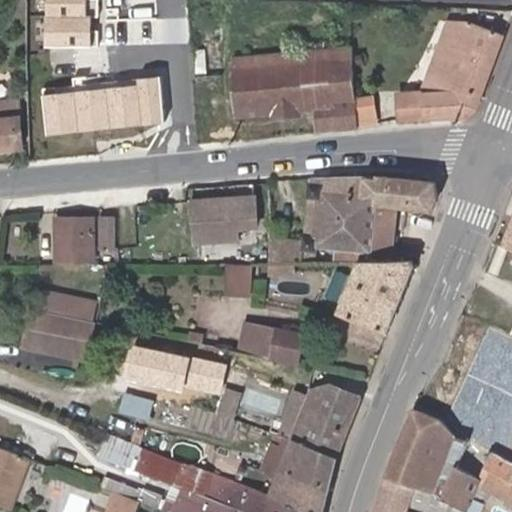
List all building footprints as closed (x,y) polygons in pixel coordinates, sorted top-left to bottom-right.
[(47,0),(47,45),(93,45),(93,16),(88,16),(88,0),(47,0)] [(448,19),(424,83),(433,86),(458,21),(448,19)] [(420,94),(398,96),(401,122),(424,120),(464,115),(476,105),(503,36),(473,23),(458,21),(433,86),(424,83),(420,94)] [(319,131),(360,127),(352,47),(233,59),(239,117),(317,108),(319,131)] [(44,93),(48,134),(167,121),(162,80),(44,93)] [(0,148),(24,146),(20,99),(0,101),(0,148)] [(363,176),(364,196),(374,198),(373,204),(394,206),(411,207),(432,209),(438,196),(434,181),(379,175),(379,177),(363,176)] [(311,177),(308,198),(317,198),(319,198),(321,187),(363,195),(364,196),(363,176),(353,176),(311,177)] [(317,198),(308,198),(304,242),(300,242),(271,242),(271,262),(277,262),(361,260),(389,260),(394,206),(373,204),(374,198),(364,196),(363,195),(321,187),(319,198),(317,198)] [(257,197),(195,201),(198,242),(242,239),(242,229),(259,228),(257,197)] [(57,262),(94,262),(93,218),(56,219),(57,262)] [(115,219),(100,219),(101,247),(115,247),(115,219)] [(230,262),(243,262),(243,252),(228,252),(228,262),(230,262)] [(389,260),(361,260),(340,313),(388,334),(416,264),(413,260),(408,260),(389,260)] [(256,262),(243,262),(230,262),(230,292),(255,292),(256,262)] [(295,262),(269,263),(269,275),(296,274),(295,262)] [(36,309),(93,322),(97,303),(40,291),(36,309)] [(88,359),(97,322),(93,322),(36,309),(28,346),(88,359)] [(305,335),(244,322),(238,351),(299,364),(305,335)] [(511,446),(511,336),(489,325),(442,421),(456,439),(468,443),(494,454),(506,460),(511,446)] [(191,355),(133,343),(125,377),(183,389),(191,355)] [(227,362),(196,357),(191,386),(222,392),(227,362)] [(338,458),(362,399),(332,386),(314,392),(311,398),(293,440),(338,458)] [(225,388),(220,400),(235,405),(239,392),(225,388)] [(110,395),(97,391),(94,399),(108,403),(110,395)] [(278,435),(293,440),(311,398),(296,392),(278,435)] [(155,402),(124,393),(119,410),(151,418),(155,402)] [(216,413),(231,418),(235,405),(220,400),(216,413)] [(482,480),(459,464),(457,464),(444,497),(434,493),(456,439),(442,421),(422,414),(415,411),(388,478),(400,482),(416,487),(409,509),(416,511),(463,511),(464,510),(467,511),(479,511),(490,489),(511,501),(511,463),(506,460),(494,454),(482,480)] [(338,458),(293,440),(278,435),(276,434),(265,458),(254,454),(249,466),(276,476),(268,495),(313,511),(323,511),(331,482),(338,458)] [(313,511),(268,495),(108,436),(101,456),(178,485),(168,511),(171,511),(313,511)] [(459,464),(468,443),(456,439),(434,493),(444,497),(457,464),(459,464)] [(31,458),(0,446),(0,504),(11,509),(31,458)] [(400,482),(388,478),(377,511),(407,511),(409,509),(416,487),(400,482)] [(136,511),(140,500),(103,485),(100,494),(118,501),(114,511),(136,511)]
